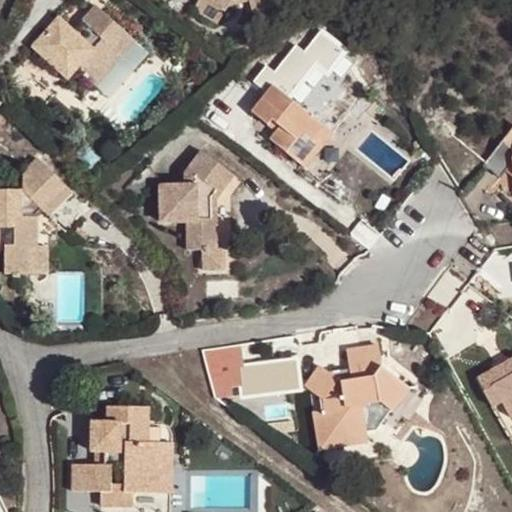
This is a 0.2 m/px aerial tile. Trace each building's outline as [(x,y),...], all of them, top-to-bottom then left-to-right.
[(46,0),(3,48),(19,63),(34,47),(68,78),(77,69),(95,86),(124,55),(118,50),(131,37),(97,5),(82,22),(88,27),(80,37),(74,31),(59,18),(75,0),(46,0)] [(197,0),(192,8),(216,23),(225,8),(230,0),(249,0),(250,1),(253,12),(280,3),(278,0),(197,0)] [(230,0),(225,8),(250,1),(249,0),(230,0)] [(74,31),(80,37),(88,27),(82,22),(74,31)] [(13,83),(20,90),(33,77),(19,63),(9,73),(13,83)] [(262,76),(240,103),(268,125),(272,120),(280,127),(276,132),(270,140),(297,162),(325,128),(332,134),(350,113),(329,96),(312,117),(262,76)] [(268,125),(276,132),(280,127),(272,120),(268,125)] [(325,128),(297,162),(305,168),(332,134),(325,128)] [(511,130),(484,165),(501,178),(507,170),(511,165),(511,166),(511,130)] [(52,145),(42,155),(48,161),(58,151),(52,145)] [(185,186),(160,186),(160,222),(187,222),(188,251),(201,250),(216,250),(215,199),(234,176),(202,151),(185,173),(185,186)] [(0,246),(0,226),(15,226),(15,247),(5,247),(5,274),(30,273),(30,247),(38,247),(39,216),(44,210),(67,188),(38,158),(23,173),(23,189),(0,188),(0,246)] [(127,190),(137,200),(160,179),(149,168),(127,190)] [(67,188),(44,210),(51,217),(74,194),(67,188)] [(38,247),(30,247),(30,273),(47,274),(48,247),(38,247)] [(216,250),(201,250),(202,271),(225,270),(224,250),(216,250)] [(241,344),(202,350),(208,373),(240,368),(244,368),(241,344)] [(379,347),(346,351),(350,370),(329,373),(321,367),(307,388),(323,399),(324,411),(328,437),(367,432),(365,418),(378,416),(385,405),(393,411),(409,387),(382,367),(379,347)] [(511,347),(486,361),(491,371),(485,374),(493,389),(488,392),(495,406),(504,401),(511,415),(511,347)] [(240,368),(208,373),(214,397),(228,395),(228,387),(242,385),(240,368)] [(409,387),(393,411),(397,414),(414,390),(409,387)] [(102,508),(132,508),(132,492),(171,493),(172,444),(149,444),(150,408),(108,407),(108,421),(92,421),(91,452),(104,453),(111,453),(110,466),(104,465),(74,465),(73,491),(102,492),(102,508)] [(369,442),(367,432),(328,437),(324,411),(314,412),(319,449),(369,442)] [(138,495),(138,507),(172,507),(172,495),(138,495)]
